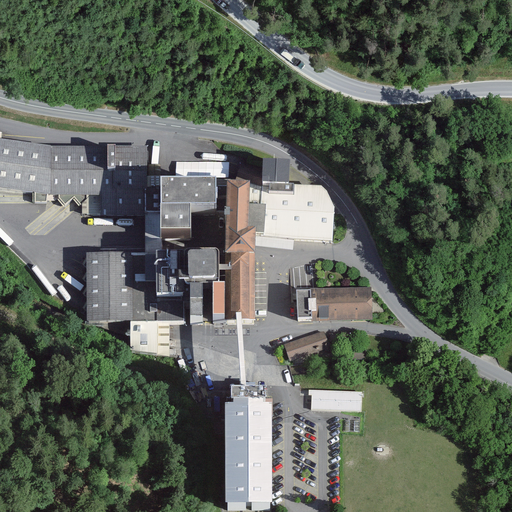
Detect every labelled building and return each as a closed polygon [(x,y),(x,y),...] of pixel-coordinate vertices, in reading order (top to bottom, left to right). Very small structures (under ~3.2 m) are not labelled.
[(148,220),(149,148),(102,149),(47,149),(0,143),(0,194),(48,197),(48,198),(103,200),(103,221),(148,220)] [(268,188),(237,190),(210,190),(211,270),(218,270),(220,323),(267,321),(265,251),(247,252),(247,240),(347,234),(347,214),(330,188),(293,186),(293,158),(268,158),(268,188)] [(210,221),(210,190),(151,190),(150,245),(176,245),(176,221),(210,221)] [(135,254),(91,255),(92,321),(135,321),(135,311),(135,273),(135,254)] [(205,272),(135,273),(135,311),(205,310),(205,272)] [(376,289),(318,289),(318,318),(376,318),(376,289)] [(205,310),(135,311),(135,321),(136,351),(211,350),(211,310),(205,310)] [(321,332),(284,345),(290,360),(327,347),(321,332)] [(364,388),(312,387),(312,401),(319,401),(318,412),(363,413),(364,388)] [(220,511),(228,511),(315,511),(318,412),(319,401),(312,401),(223,398),(220,511)]
